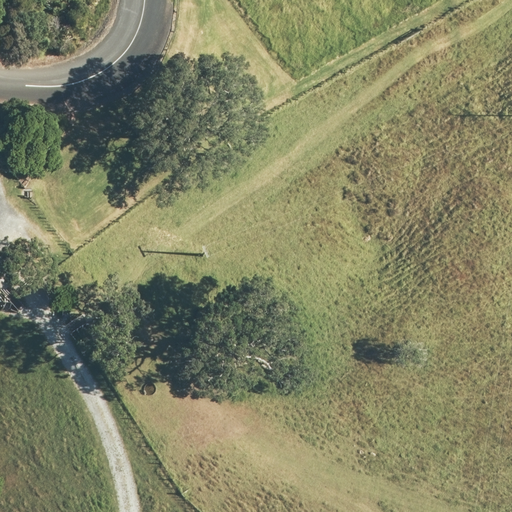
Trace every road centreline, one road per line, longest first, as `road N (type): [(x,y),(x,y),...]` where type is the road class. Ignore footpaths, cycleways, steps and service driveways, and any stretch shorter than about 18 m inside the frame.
road 1 (track): [(64,335),(133,511)]
road 2 (unclassified): [(0,84),(36,89),(105,72),(134,31),(137,0)]
